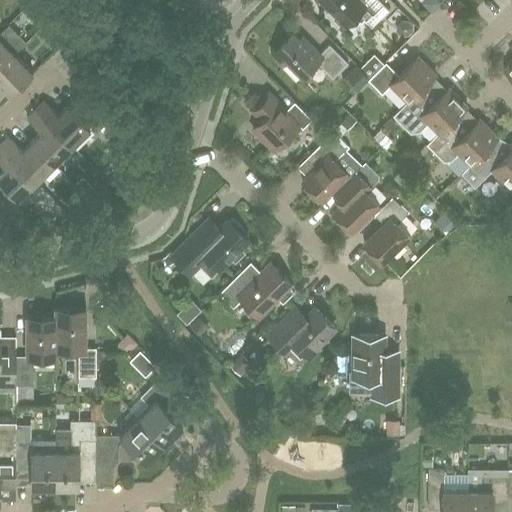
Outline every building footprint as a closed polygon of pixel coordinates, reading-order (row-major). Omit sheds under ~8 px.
[(388,11),(377,0),(362,0),(360,3),(356,0),(318,0),(326,8),(345,27),(358,15),(371,28),(388,11)] [(63,41),(73,31),(57,16),(47,26),(63,41)] [(0,32),(0,41),(13,55),(25,43),(8,24),(0,32)] [(298,39),(291,32),(270,52),(278,61),(282,65),(286,61),(301,78),(317,63),(332,79),(347,64),(329,45),(319,54),(301,36),(298,39)] [(0,67),(13,55),(0,41),(0,67)] [(368,74),(383,60),(372,50),(358,65),(368,74)] [(13,55),(0,67),(0,87),(9,96),(31,73),(13,55)] [(407,105),(416,95),(435,75),(417,58),(399,76),(383,60),(368,74),(384,91),(389,86),(406,103),(407,105)] [(511,58),(502,69),(511,78),(511,58)] [(358,65),(356,62),(341,77),(353,89),(368,74),(358,65)] [(430,108),(449,89),(435,75),(416,95),(430,108)] [(430,108),(416,95),(407,105),(406,103),(393,116),(410,132),(419,131),(426,124),(436,135),(437,136),(448,125),(466,107),(449,89),(430,108)] [(283,109),(267,92),(260,98),(250,108),(261,119),(251,128),(267,145),(273,150),(299,125),(302,128),(311,119),(307,116),(299,124),(283,109)] [(70,147),(88,129),(95,133),(105,123),(92,109),(78,95),(56,116),(42,102),(34,110),(70,147)] [(299,124),(307,116),(292,100),(283,109),(299,124)] [(479,120),(466,107),(448,125),(461,138),(479,120)] [(52,165),(70,147),(34,110),(25,119),(39,133),(29,143),(52,165)] [(468,166),(486,149),(497,138),(479,120),(461,138),(448,125),(437,136),(436,135),(427,144),(443,160),(450,160),(456,154),(468,166)] [(321,161),(306,175),(301,181),(307,187),(319,200),(331,188),(346,173),(333,161),(349,146),(333,131),(327,136),(311,152),(321,161)] [(52,165),(29,143),(20,152),(6,138),(0,143),(0,147),(34,183),(52,165)] [(510,143),(497,138),(486,149),(499,162),(506,155),(503,150),(510,143)] [(499,162),(486,149),(468,166),(461,173),(475,187),(482,180),(491,171),(508,188),(511,183),(511,141),(510,143),(503,150),(506,155),(499,162)] [(346,173),(331,188),(334,191),(365,161),(349,146),(333,161),(346,173)] [(16,201),(34,183),(0,147),(0,164),(4,168),(0,171),(0,184),(8,192),(16,201)] [(321,161),(311,152),(297,166),(306,175),(321,161)] [(378,175),(365,161),(334,191),(331,194),(340,204),(332,212),(350,231),(377,205),(365,192),(377,179),(378,175)] [(137,185),(146,189),(148,183),(139,179),(137,185)] [(385,258),(408,236),(409,235),(397,222),(404,215),(406,213),(391,197),(373,214),(383,224),(363,244),(369,250),(381,262),(385,258)] [(172,253),(171,254),(175,258),(182,265),(189,272),(190,273),(191,272),(197,266),(199,264),(211,275),(219,267),(219,268),(223,264),(230,257),(234,261),(244,252),(240,247),(248,239),(241,233),(244,230),(239,223),(236,221),(231,218),(229,220),(227,219),(218,227),(208,217),(194,231),(182,243),(172,253)] [(251,260),(235,276),(245,286),(261,270),(251,260)] [(245,286),(235,276),(218,293),(233,307),(242,299),(260,317),(278,299),(282,303),(289,297),(293,292),(289,288),(292,284),(270,262),(261,270),(245,286)] [(78,348),(78,376),(95,376),(95,347),(85,347),(85,307),(55,306),(55,315),(55,348),(78,348)] [(297,306),(267,336),(285,354),(289,351),(300,362),(307,355),(309,357),(318,349),(315,346),(334,327),(319,312),(313,306),(305,313),(297,306)] [(55,356),(55,348),(55,315),(26,315),(26,352),(26,355),(14,355),(16,401),(32,401),(32,356),(55,356)] [(15,333),(0,333),(0,351),(14,352),(14,355),(26,355),(26,352),(15,352),(15,333)] [(348,393),(373,393),(373,396),(397,396),(397,367),(400,367),(400,364),(400,350),(383,349),(383,336),(352,336),(353,371),(348,371),(348,393)] [(156,362),(140,346),(129,357),(145,373),(156,362)] [(16,401),(14,355),(14,352),(0,351),(0,391),(12,391),(12,401),(16,401)] [(95,376),(78,376),(78,385),(95,385),(95,376)] [(136,416),(163,443),(181,425),(166,409),(176,399),(156,380),(139,397),(147,404),(136,416)] [(94,468),(95,434),(95,420),(101,420),(101,402),(96,402),(90,402),(89,420),(70,420),(70,428),(55,428),(55,439),(54,486),(57,486),(57,489),(59,492),(71,492),(74,489),(74,486),(78,486),(78,479),(78,468),(94,468)] [(145,462),(163,443),(136,416),(118,434),(95,434),(94,468),(110,468),(110,467),(113,463),(119,457),(132,457),(136,453),(145,462)] [(15,422),(15,420),(0,419),(0,485),(14,486),(14,483),(14,469),(15,422)] [(55,439),(31,439),(31,422),(15,422),(14,469),(30,469),(30,483),(30,486),(54,486),(55,439)] [(78,468),(78,479),(95,479),(95,485),(114,484),(113,463),(110,467),(110,468),(94,468),(78,468)] [(427,474),(427,486),(442,486),(442,491),(467,491),(467,471),(442,471),(442,468),(427,468),(427,474)] [(14,469),(14,483),(30,483),(30,469),(14,469)] [(507,476),(507,469),(467,469),(467,471),(467,491),(466,511),(491,511),(492,504),(507,504),(507,497),(507,476)] [(0,497),(14,498),(14,486),(0,485),(0,497)] [(442,486),(427,486),(427,506),(442,506),(442,491),(442,486)] [(466,511),(467,491),(442,491),(442,506),(441,511),(466,511)] [(492,504),(491,511),(511,511),(511,497),(507,497),(507,504),(492,504)] [(337,500),(337,509),(337,511),(357,511),(358,509),(358,500),(337,500)]
